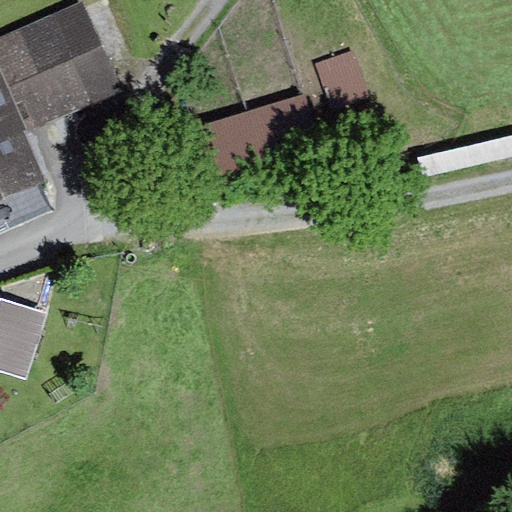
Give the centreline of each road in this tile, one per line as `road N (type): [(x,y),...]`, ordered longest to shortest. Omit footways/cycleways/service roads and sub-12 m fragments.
road 1 (track): [(511,178),(301,215),(49,241)]
road 2 (track): [(214,0),(49,241)]
